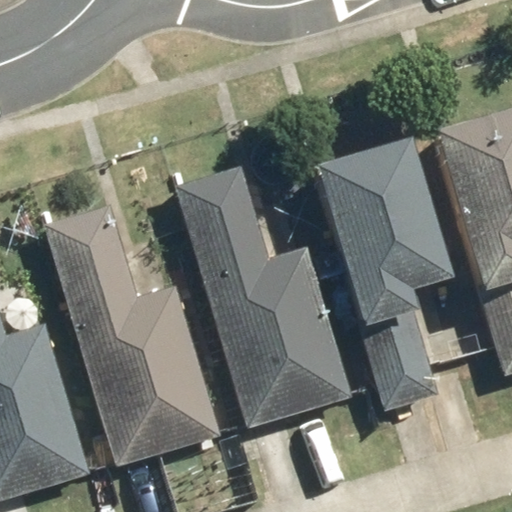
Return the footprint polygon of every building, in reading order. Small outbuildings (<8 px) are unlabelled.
[(511,107),(420,137),(499,385),(511,381),(511,107)] [(395,143),(299,174),(374,421),(431,403),(399,303),(442,289),(395,143)] [(233,171),(167,191),(239,433),(344,402),(299,251),(261,263),(233,171)] [(102,211),(37,230),(108,470),(211,439),(167,291),(129,302),(102,211)] [(0,502),(80,479),(36,330),(0,340),(0,502)]
